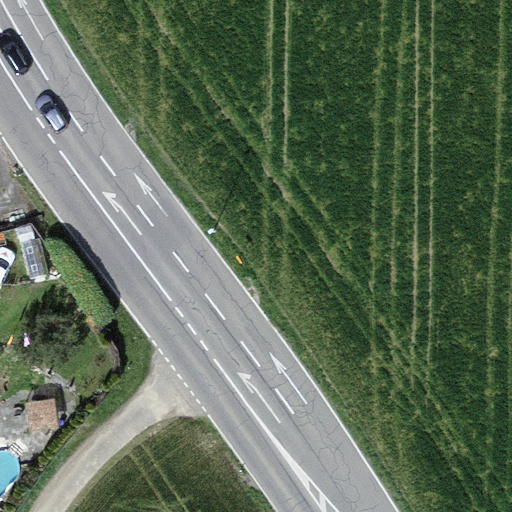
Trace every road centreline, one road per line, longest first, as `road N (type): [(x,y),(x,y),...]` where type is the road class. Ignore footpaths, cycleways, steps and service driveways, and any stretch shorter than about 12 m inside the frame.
road 1 (tertiary): [(0,50),(324,511)]
road 2 (track): [(217,359),(57,498),(51,511)]
